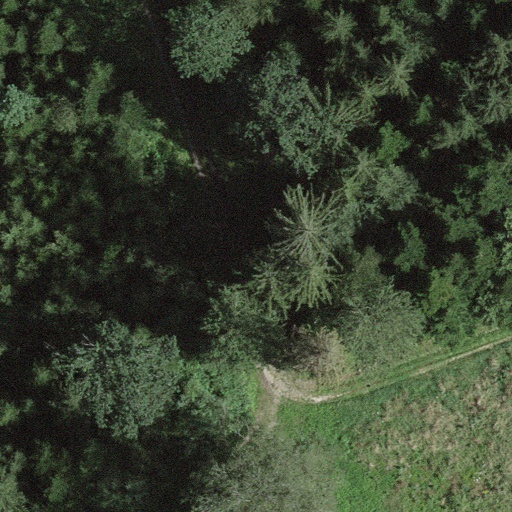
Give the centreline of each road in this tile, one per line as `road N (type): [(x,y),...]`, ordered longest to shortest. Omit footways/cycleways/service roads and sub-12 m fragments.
road 1 (track): [(146,0),(267,393),(511,316)]
road 2 (track): [(267,393),(211,511)]
